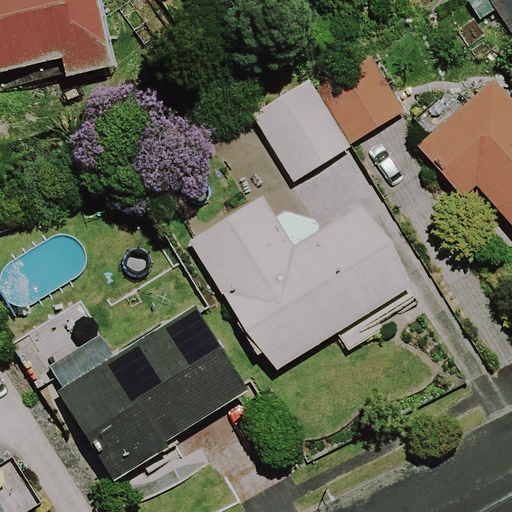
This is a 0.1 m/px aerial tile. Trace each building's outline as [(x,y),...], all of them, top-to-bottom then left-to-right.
[(111,72),(93,0),(0,0),(0,79),(59,64),(63,84),(111,72)] [(511,111),(490,87),(418,151),(463,201),(473,192),(511,236),(511,111)] [(383,135),(355,92),(265,148),(293,192),(383,135)] [(291,256),(258,202),(183,248),(263,380),(414,288),(366,210),(291,256)] [(94,270),(66,219),(0,256),(0,292),(14,316),(94,270)] [(90,358),(45,385),(107,491),(174,451),(248,408),(186,302),(90,358)]
